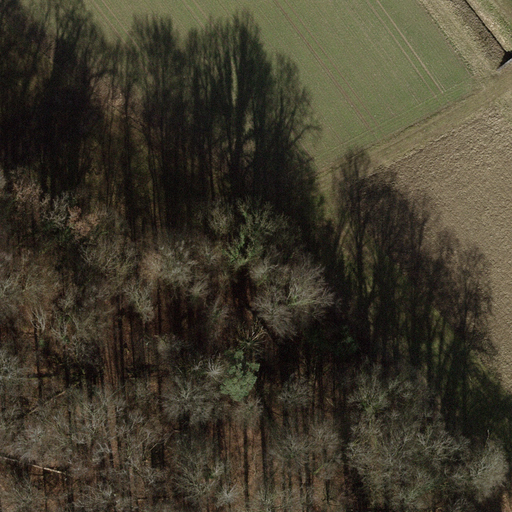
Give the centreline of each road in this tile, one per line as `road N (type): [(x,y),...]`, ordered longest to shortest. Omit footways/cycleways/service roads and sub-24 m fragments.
road 1 (track): [(511,464),(266,218)]
road 2 (track): [(511,79),(266,218)]
